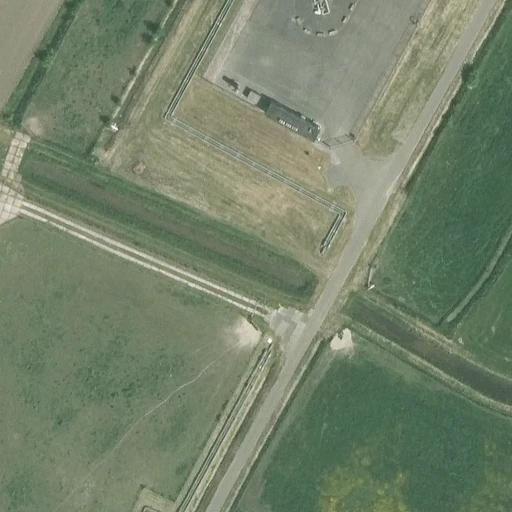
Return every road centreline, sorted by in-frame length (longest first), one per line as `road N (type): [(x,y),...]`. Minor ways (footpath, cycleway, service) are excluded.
road 1 (unclassified): [(213,511),(490,0)]
road 2 (track): [(307,336),(70,226),(0,202)]
